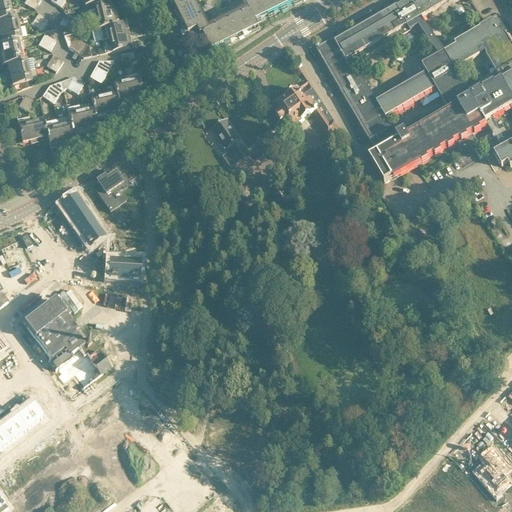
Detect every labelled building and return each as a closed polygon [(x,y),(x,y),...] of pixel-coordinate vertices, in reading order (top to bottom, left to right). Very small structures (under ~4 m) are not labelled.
[(0,0),(0,10),(10,8),(7,0),(0,0)] [(27,0),(25,5),(35,11),(38,6),(28,0),(27,0)] [(61,8),(66,0),(59,0),(56,5),(61,8)] [(257,0),(246,5),(249,12),(221,25),(220,23),(210,28),(211,30),(209,31),(193,0),(171,0),(189,35),(198,30),(201,36),(203,35),(211,52),(259,29),(256,22),(301,0),(302,0),(304,2),(308,0),(257,0)] [(492,135),(485,139),(502,168),(508,164),(511,169),(511,168),(511,46),(506,37),(510,34),(498,14),(478,26),(480,30),(454,44),(456,47),(444,53),(421,19),(453,0),(409,0),(410,1),(404,5),(402,1),(397,4),(398,7),(335,43),(333,40),(317,50),(377,154),(369,158),(385,185),(487,126),(492,135)] [(89,19),(96,18),(116,13),(115,8),(111,9),(110,1),(102,3),(93,5),(93,6),(85,7),(86,14),(88,13),(89,19)] [(16,18),(15,12),(11,12),(10,8),(0,10),(0,21),(12,19),(16,18)] [(96,18),(98,30),(106,29),(106,28),(119,25),(116,13),(96,18)] [(32,26),(36,29),(44,18),(39,15),(32,26)] [(66,15),(63,20),(74,27),(77,22),(66,15)] [(0,33),(19,29),(16,18),(12,19),(0,21),(0,33)] [(41,32),(49,21),(44,18),(36,29),(41,32)] [(60,26),(71,32),(74,27),(63,20),(60,26)] [(101,43),(102,43),(109,41),(129,36),(126,23),(119,25),(106,28),(106,29),(98,30),(101,43)] [(17,40),(17,41),(21,40),(19,29),(0,33),(0,36),(1,37),(2,44),(17,40)] [(42,41),(53,48),(56,43),(52,32),(42,35),(45,37),(42,41)] [(69,50),(74,53),(81,43),(76,39),(76,40),(75,35),(65,37),(69,50)] [(102,43),(105,55),(132,49),(129,36),(109,41),(102,43)] [(25,51),(22,40),(21,40),(17,41),(17,40),(2,44),(0,44),(0,55),(20,51),(20,52),(25,51)] [(39,47),(50,53),(53,48),(42,41),(39,47)] [(88,45),(86,44),(85,45),(81,43),(74,53),(78,56),(83,60),(91,58),(88,45)] [(0,60),(2,67),(4,66),(7,65),(22,62),(20,52),(20,51),(0,55),(0,60)] [(135,60),(133,54),(121,57),(122,63),(135,60)] [(47,67),(52,71),(59,60),(54,57),(47,67)] [(34,70),(32,59),(22,62),(7,65),(9,72),(7,73),(8,76),(34,70)] [(56,74),(64,63),(59,60),(52,71),(56,74)] [(96,68),(107,75),(114,62),(99,63),(96,68)] [(96,68),(93,74),(105,80),(107,75),(96,68)] [(10,87),(22,85),(37,81),(34,70),(8,76),(10,87)] [(90,79),(102,85),(105,80),(93,74),(90,79)] [(138,75),(125,78),(126,83),(127,82),(131,103),(136,102),(136,98),(143,97),(139,80),(138,75)] [(63,91),(67,89),(73,92),(79,81),(74,78),(61,83),(63,91)] [(78,95),(84,84),(79,81),(73,92),(78,95)] [(131,103),(127,82),(126,83),(114,85),(116,95),(118,102),(125,100),(126,104),(131,103)] [(47,92),(57,100),(60,95),(63,93),(63,92),(63,91),(61,83),(50,88),(47,92)] [(339,130),(314,92),(308,83),(274,107),(279,115),(276,117),(281,124),(282,123),(288,131),(313,114),(328,137),(339,130)] [(43,97),(53,105),(57,100),(47,92),(43,97)] [(113,113),(120,112),(118,102),(116,95),(104,97),(108,118),(114,117),(113,113)] [(19,108),(24,111),(30,100),(25,97),(19,108)] [(96,121),(103,119),(108,118),(104,97),(91,100),(93,110),(95,117),(96,121)] [(29,114),(36,103),(30,100),(24,111),(29,114)] [(67,110),(69,119),(70,125),(71,125),(72,132),(73,132),(80,131),(80,134),(86,133),(81,113),(80,108),(67,110)] [(98,127),(96,121),(95,117),(93,110),(81,113),(86,133),(91,132),(90,128),(98,127)] [(31,145),(36,144),(31,124),(30,124),(29,118),(17,121),(22,144),(30,142),(31,145)] [(69,119),(63,120),(64,126),(58,128),(63,148),(76,145),(73,132),(72,132),(71,125),(70,125),(69,119)] [(46,130),(45,124),(44,121),(31,124),(36,144),(41,143),(40,139),(47,138),(46,131),(46,130)] [(46,131),(47,138),(50,151),(63,148),(58,128),(57,121),(45,124),(46,130),(46,131)] [(226,121),(212,131),(219,140),(217,142),(218,142),(223,148),(224,147),(227,151),(229,153),(227,155),(223,158),(231,169),(245,160),(235,146),(241,142),(226,121)] [(95,191),(95,192),(97,195),(100,198),(110,214),(126,203),(122,197),(114,202),(110,196),(129,183),(129,184),(135,180),(133,178),(128,181),(124,175),(123,176),(124,176),(119,179),(115,174),(106,180),(104,177),(96,183),(97,184),(100,189),(96,192),(95,191)] [(78,195),(60,207),(66,216),(84,204),(78,195)] [(84,204),(66,216),(72,225),(90,212),(84,204)] [(90,212),(72,225),(78,233),(94,222),(94,223),(96,221),(90,212)] [(94,222),(78,233),(83,242),(100,231),(99,230),(94,223),(94,222)] [(100,231),(83,242),(89,250),(108,238),(101,229),(99,230),(100,231)] [(109,258),(108,280),(119,281),(120,259),(109,258)] [(120,259),(119,281),(129,281),(130,259),(120,259)] [(130,259),(129,281),(139,282),(141,260),(130,259)] [(55,302),(24,325),(47,356),(44,358),(44,357),(43,357),(64,384),(70,380),(75,376),(85,389),(95,382),(112,368),(102,355),(100,356),(97,351),(87,359),(80,350),(84,347),(74,334),(77,332),(55,302)] [(89,339),(84,343),(88,347),(92,344),(89,339)] [(0,342),(0,359),(2,362),(10,357),(6,352),(7,351),(0,342)] [(105,396),(104,398),(118,416),(128,408),(114,390),(112,392),(106,397),(105,396)] [(96,404),(94,405),(108,423),(118,416),(104,398),(102,399),(103,400),(97,405),(96,404)] [(32,402),(23,409),(25,411),(25,410),(37,426),(46,419),(32,402)] [(86,411),(85,412),(99,430),(108,423),(94,405),(93,406),(93,407),(87,412),(86,411)] [(25,411),(17,417),(29,432),(37,426),(25,410),(25,411)] [(77,418),(75,419),(89,438),(99,430),(85,412),(83,413),(84,414),(77,419),(77,418)] [(9,422),(9,423),(21,438),(29,432),(17,417),(9,422)] [(67,426),(66,427),(80,445),(89,438),(75,419),(74,421),(74,422),(68,426),(67,426)] [(8,421),(0,426),(0,427),(13,444),(21,438),(9,423),(9,422),(8,421)] [(0,427),(0,444),(5,451),(13,444),(0,427)] [(58,433),(56,434),(70,452),(80,445),(66,427),(64,428),(65,429),(58,434),(58,433)] [(48,440),(47,441),(60,460),(70,452),(56,434),(55,435),(55,436),(49,441),(48,440)] [(39,447),(37,449),(51,467),(60,460),(47,441),(45,442),(46,443),(39,448),(39,447)] [(29,455),(27,456),(41,474),(51,467),(37,449),(35,450),(36,451),(30,456),(29,455)] [(19,462),(18,463),(32,481),(41,474),(27,456),(26,457),(27,458),(20,463),(19,462)] [(490,475),(478,485),(496,506),(503,500),(498,495),(508,486),(503,481),(510,475),(494,456),(482,466),(490,475)] [(10,469),(8,470),(22,489),(32,481),(18,463),(16,464),(17,465),(11,470),(10,469)] [(0,476),(0,479),(12,496),(22,489),(8,470),(7,472),(8,472),(1,477),(0,476)] [(447,495),(439,502),(447,511),(460,511),(482,511),(466,492),(453,503),(447,495)]
